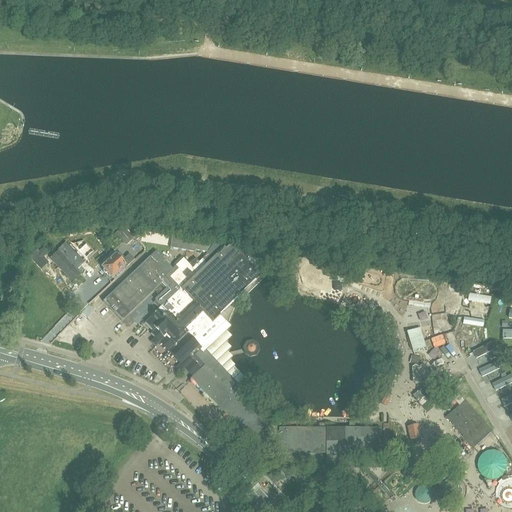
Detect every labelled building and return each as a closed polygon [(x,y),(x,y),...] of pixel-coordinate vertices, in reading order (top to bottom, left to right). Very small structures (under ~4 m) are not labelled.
[(134,239),(124,226),(115,233),(126,246),(134,239)] [(215,243),(172,235),(170,248),(195,253),(195,251),(213,254),(215,243)] [(59,252),(51,259),(72,281),(80,275),(75,269),(93,251),(86,244),(68,261),(59,252)] [(103,303),(104,302),(124,324),(130,318),(128,315),(161,283),(162,284),(161,285),(164,288),(165,287),(167,289),(155,300),(156,300),(153,302),(160,309),(152,317),(146,322),(154,331),(152,333),(194,377),(191,380),(206,395),(223,413),(224,414),(249,441),(254,437),(271,420),(205,351),(210,346),(199,335),(212,323),(213,323),(261,277),(254,270),(261,264),(251,255),(245,261),(230,245),(226,249),(225,247),(207,264),(203,259),(193,268),(184,259),(173,269),(156,252),(103,302),(103,303)] [(41,269),(48,263),(43,257),(48,252),(44,247),(39,252),(37,249),(29,256),(41,269)] [(112,278),(120,271),(125,267),(126,268),(135,260),(130,254),(125,259),(119,253),(117,255),(103,268),(104,269),(104,271),(106,273),(108,273),(112,278)] [(427,347),(421,328),(407,332),(413,351),(427,347)] [(511,330),(502,331),(502,339),(511,338),(511,330)] [(493,342),(473,352),(476,359),(496,349),(493,342)] [(413,356),(411,364),(421,367),(423,359),(413,356)] [(499,361),(478,371),(482,377),(502,368),(499,361)] [(511,374),(492,385),(495,391),(511,382),(511,374)] [(435,377),(419,390),(428,401),(444,388),(435,377)] [(460,405),(465,402),(454,389),(450,393),(460,405)] [(511,394),(501,400),(504,407),(511,403),(511,394)] [(475,449),(492,433),(493,432),(465,401),(465,402),(460,405),(447,418),(475,449)] [(419,425),(408,427),(410,440),(421,438),(419,425)] [(382,429),(277,429),(277,453),(327,453),(327,458),(327,467),(313,467),(313,483),(332,483),(332,477),(341,477),(341,467),(361,467),(363,467),(382,467),(382,459),(382,429)] [(276,485),(283,478),(276,470),(279,467),(275,463),(272,465),(272,456),(262,456),(262,468),(263,471),(266,475),(276,485)]
